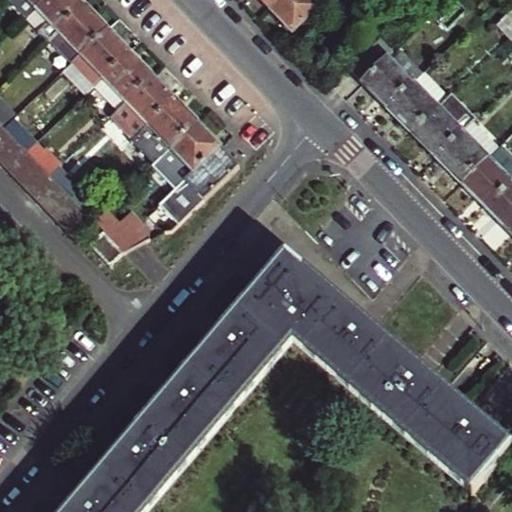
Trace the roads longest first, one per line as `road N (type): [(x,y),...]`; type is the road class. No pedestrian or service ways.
road 1 (residential): [(319,121),(0,491)]
road 2 (residential): [(511,318),(319,121)]
road 3 (residential): [(198,0),(313,116)]
